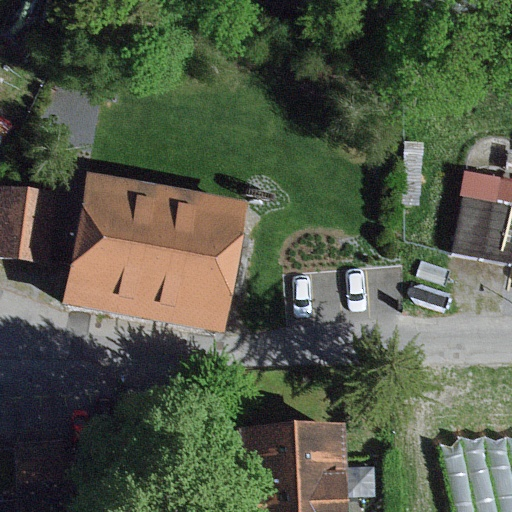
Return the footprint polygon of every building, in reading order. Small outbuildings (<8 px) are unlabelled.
[(511,189),(462,180),(448,255),(508,266),(511,243),(511,189)] [(244,209),(83,183),(62,310),(223,337),(244,209)] [(53,197),(0,190),(0,258),(45,264),(53,197)] [(345,511),(342,435),(234,440),(236,511),(345,511)] [(61,445),(13,448),(16,487),(64,484),(61,445)] [(16,511),(15,503),(0,504),(0,511),(16,511)]
